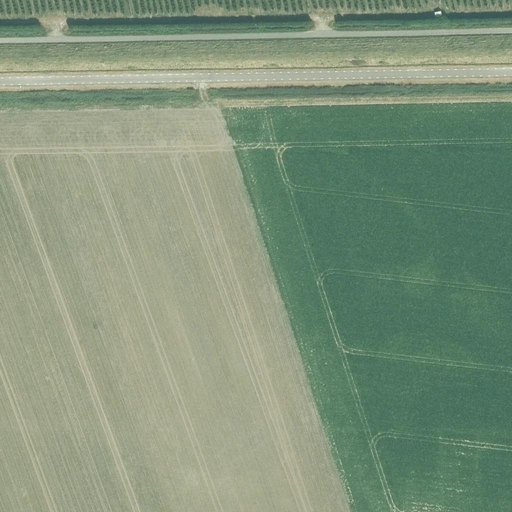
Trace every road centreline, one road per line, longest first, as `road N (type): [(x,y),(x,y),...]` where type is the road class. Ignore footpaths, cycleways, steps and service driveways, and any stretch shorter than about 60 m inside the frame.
road 1 (unclassified): [(0,42),(511,31)]
road 2 (tertiary): [(511,74),(0,83)]
